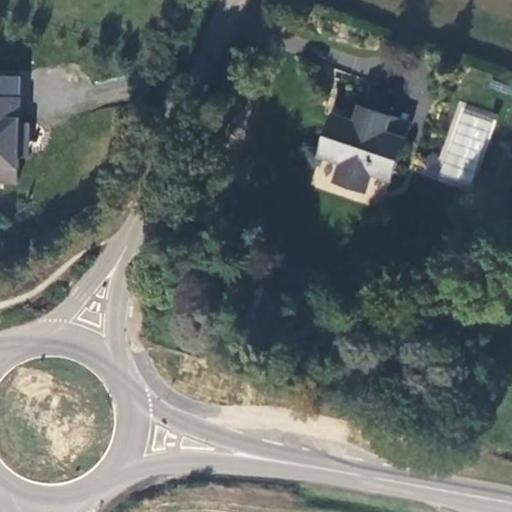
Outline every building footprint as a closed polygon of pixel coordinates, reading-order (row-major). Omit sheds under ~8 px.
[(20,123),(20,97),(19,97),(20,76),(0,75),(0,182),(18,183),(19,157),(16,153),(29,141),(30,123),(20,123)] [(456,102),(433,177),(472,188),(494,113),(456,102)] [(358,123),(337,116),(324,154),(346,161),(372,169),(392,175),(404,138),(384,132),(390,115),(364,106),(358,123)] [(16,153),(19,157),(29,157),(29,141),(16,153)] [(424,176),(437,177),(439,156),(426,155),(424,176)] [(372,169),(346,161),(339,182),(365,190),(372,169)]
